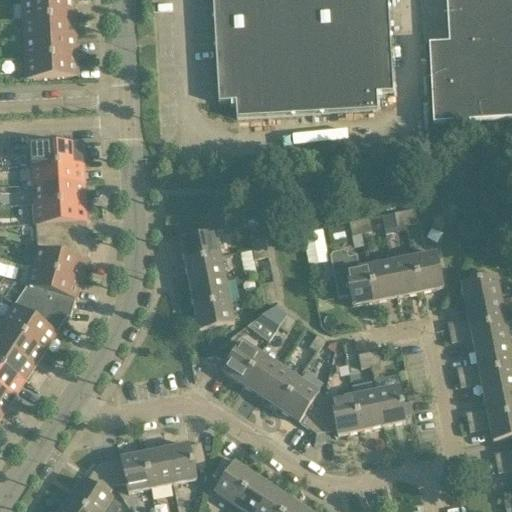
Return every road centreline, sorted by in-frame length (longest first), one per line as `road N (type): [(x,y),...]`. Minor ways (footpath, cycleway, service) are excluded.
road 1 (residential): [(425,471),(325,486),(203,407),(115,417),(74,395)]
road 2 (residential): [(74,395),(131,287),(128,122)]
road 3 (residential): [(425,471),(452,463),(430,329),(369,340)]
road 4 (residential): [(0,129),(128,122)]
road 5 (residential): [(127,101),(0,108)]
road 6 (residential): [(6,497),(74,395)]
